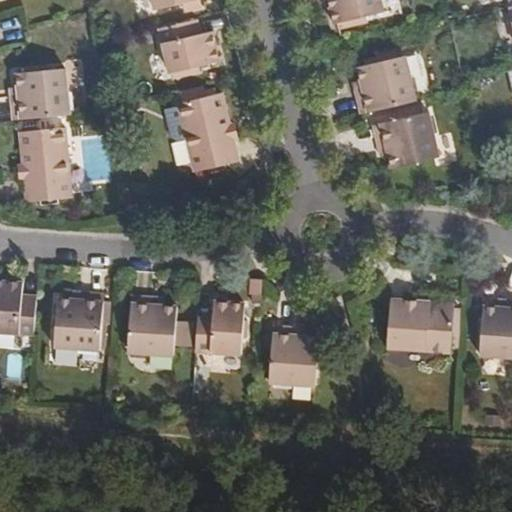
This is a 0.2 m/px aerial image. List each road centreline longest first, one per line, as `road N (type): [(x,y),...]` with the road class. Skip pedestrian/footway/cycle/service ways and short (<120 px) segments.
road 1 (residential): [(0,243),(153,251),(287,236)]
road 2 (residential): [(266,0),(315,199)]
road 3 (residential): [(358,227),(450,226),(511,245)]
